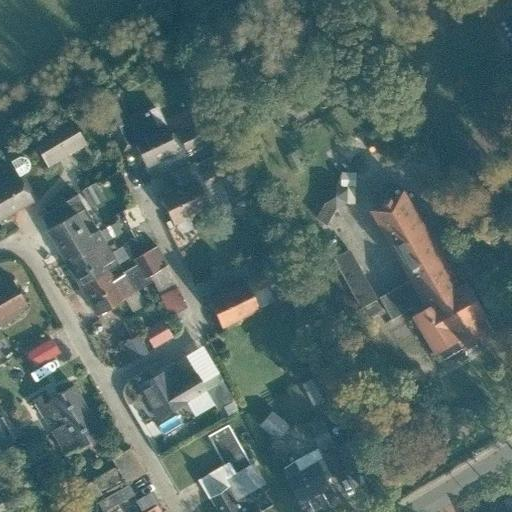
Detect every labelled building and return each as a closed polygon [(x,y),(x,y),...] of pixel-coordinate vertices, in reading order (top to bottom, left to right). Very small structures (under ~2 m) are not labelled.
[(134,145),(123,121),(115,102),(99,108),(118,151),(134,145)] [(147,110),(123,121),(134,145),(143,167),(175,153),(163,125),(155,128),(147,110)] [(33,145),(45,166),(84,144),(72,123),(33,145)] [(205,140),(199,126),(177,135),(183,149),(205,140)] [(0,219),(32,201),(12,166),(0,173),(0,219)] [(218,167),(203,174),(208,185),(224,178),(218,167)] [(194,177),(158,194),(172,224),(208,207),(194,177)] [(336,184),(326,190),(326,202),(336,209),(347,203),(347,190),(336,184)] [(460,285),(404,190),(370,210),(411,280),(428,309),(417,315),(414,316),(436,355),(459,342),(465,351),(495,334),(485,319),(488,317),(467,281),(460,285)] [(316,219),(327,226),(336,210),(325,204),(316,219)] [(73,213),(43,230),(77,288),(107,270),(104,265),(113,259),(95,229),(86,234),(73,213)] [(378,299),(351,250),(333,259),(361,309),(364,307),(371,320),(383,314),(375,301),(378,299)] [(264,255),(243,265),(248,277),(269,267),(264,255)] [(107,270),(77,288),(93,316),(150,281),(147,276),(143,278),(134,265),(111,278),(107,270)] [(270,268),(249,278),(255,290),(276,280),(270,268)] [(25,305),(10,279),(0,285),(0,324),(17,315),(14,311),(25,305)] [(243,280),(206,298),(219,327),(257,310),(243,280)] [(417,315),(428,309),(411,280),(380,298),(393,320),(413,308),(417,315)] [(159,345),(178,334),(168,316),(149,327),(159,345)] [(144,334),(127,342),(135,359),(152,351),(144,334)] [(221,380),(204,353),(192,361),(208,388),(221,380)] [(173,363),(135,386),(156,420),(205,390),(193,371),(182,378),(173,363)] [(306,385),(315,401),(326,396),(316,379),(306,385)] [(58,426),(86,409),(71,385),(47,399),(43,392),(30,400),(46,425),(54,420),(58,426)] [(86,409),(58,426),(49,431),(64,456),(101,434),(86,409)] [(278,409),(265,423),(284,440),(297,425),(278,409)] [(228,486),(226,488),(240,511),(252,511),(257,509),(258,510),(273,502),(251,464),(249,465),(227,426),(208,436),(222,459),(224,457),(227,462),(233,473),(224,479),(228,486)] [(116,457),(130,479),(148,468),(134,446),(116,457)] [(346,468),(336,448),(322,455),(333,475),(346,468)] [(309,511),(337,497),(318,463),(287,480),(304,511),(309,511)] [(80,488),(87,501),(122,482),(115,468),(80,488)] [(101,511),(132,494),(126,485),(96,502),(101,511)] [(240,511),(226,488),(208,499),(215,511),(259,511),(258,510),(257,509),(252,511),(240,511)]
